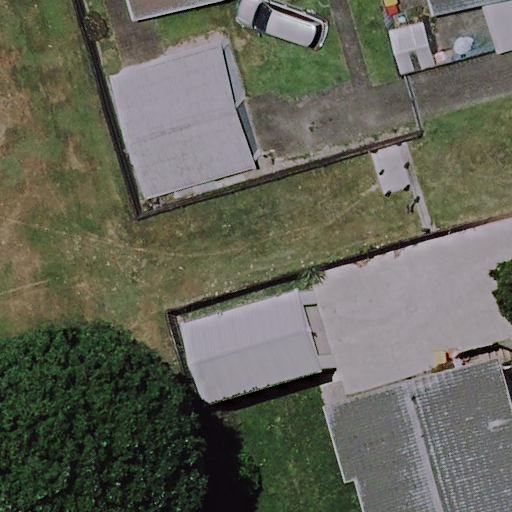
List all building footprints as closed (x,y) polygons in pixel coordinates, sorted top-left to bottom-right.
[(185,0),(135,0),(139,13),(185,0)] [(511,41),(511,0),(433,0),(436,10),(477,0),(491,0),(501,44),(511,41)] [(255,165),(221,39),(113,68),(146,194),(255,165)] [(332,373),(306,292),(193,328),(218,409),(332,373)] [(511,511),(511,370),(509,362),(317,420),(344,511),(511,511)]
